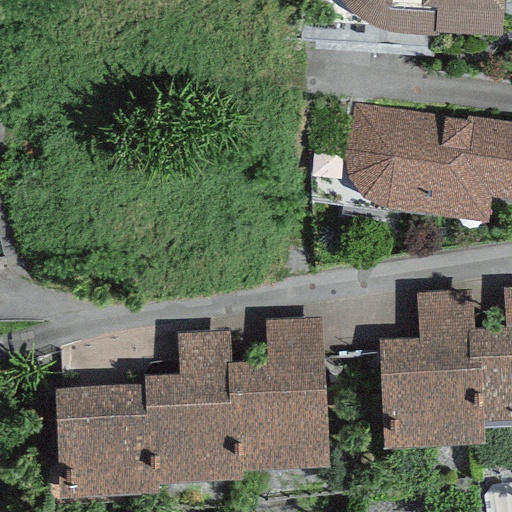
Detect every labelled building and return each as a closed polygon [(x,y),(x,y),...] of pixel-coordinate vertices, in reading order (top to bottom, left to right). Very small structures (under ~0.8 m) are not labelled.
[(343,0),(350,7),(357,14),(367,19),(376,22),(390,25),(406,28),(436,29),(436,24),(501,28),(503,0),(343,0)] [(511,127),(365,116),(358,203),(511,215),(511,127)] [(511,284),(502,285),(504,323),(473,325),(467,325),(469,360),(480,360),(482,411),(511,409),(511,284)] [(473,325),(471,287),(415,289),(417,333),(377,335),(382,438),(483,433),(482,411),(480,360),(469,360),(467,325),(473,325)] [(321,315),(265,317),(267,354),(230,356),(226,356),(229,458),(241,458),(327,454),(321,315)] [(226,356),(230,356),(229,329),(177,331),(179,368),(145,369),(145,379),(146,405),(155,404),(158,473),(188,472),(188,468),(241,466),(241,458),(229,458),(226,356)] [(146,405),(145,379),(53,384),(59,485),(159,480),(158,473),(155,404),(146,405)]
